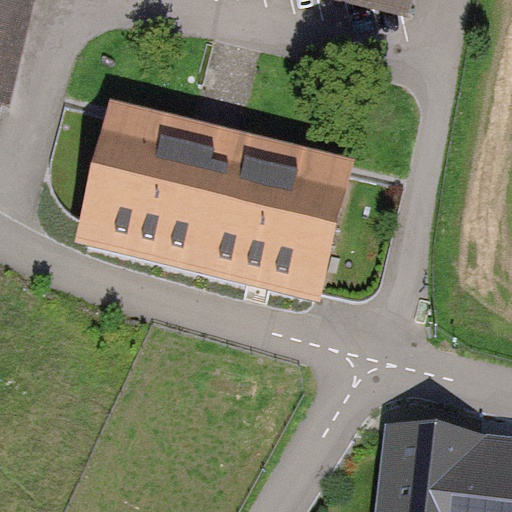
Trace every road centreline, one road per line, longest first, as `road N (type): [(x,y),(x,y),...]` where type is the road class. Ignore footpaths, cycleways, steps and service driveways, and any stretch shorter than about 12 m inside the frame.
road 1 (unknown): [(0,171),(75,14),(383,51)]
road 2 (residential): [(374,359),(71,278),(0,235)]
road 3 (track): [(374,359),(404,283),(457,0)]
road 4 (unclassified): [(277,511),(374,359)]
road 5 (residential): [(511,390),(374,359)]
